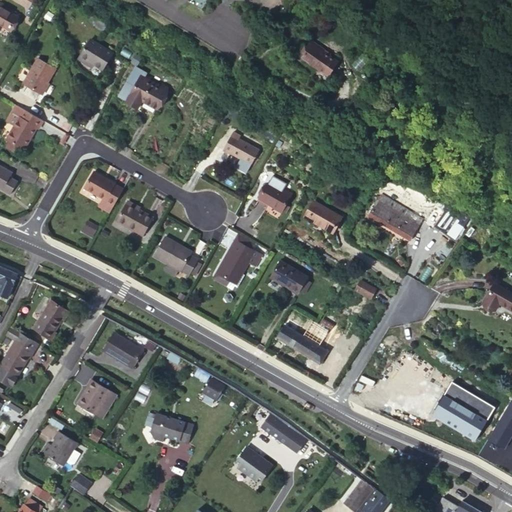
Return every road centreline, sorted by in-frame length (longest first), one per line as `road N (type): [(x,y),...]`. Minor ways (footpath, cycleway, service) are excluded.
road 1 (secondary): [(333,409),(109,281)]
road 2 (residential): [(21,239),(73,147),(94,145),(202,207)]
road 3 (residential): [(109,281),(9,468)]
road 4 (secondary): [(509,493),(333,409)]
road 5 (residential): [(333,409),(395,296)]
